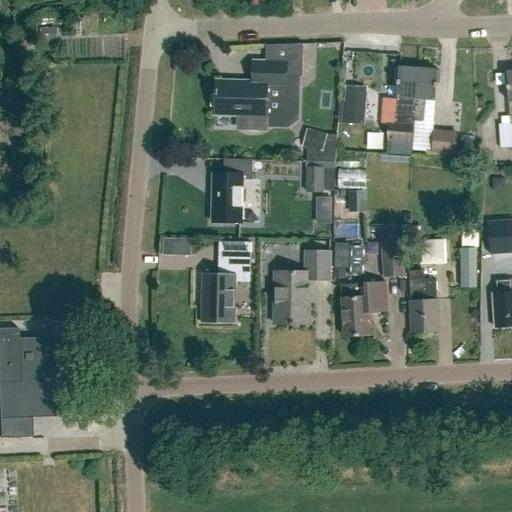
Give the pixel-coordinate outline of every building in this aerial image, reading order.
[(259,130),(263,128),(268,128),(289,129),(300,122),(301,80),(304,80),(305,45),(267,46),(267,63),(254,62),(253,82),(216,82),(216,116),(239,116),(239,124),(242,127),(246,129),(251,130),(255,130),(259,130)] [(382,123),(389,124),(387,153),(411,154),(414,121),(419,69),(399,67),(399,68),(396,68),(395,80),(397,80),(397,84),(398,85),(397,100),(383,99),(382,123)] [(438,70),(419,69),(414,121),(414,124),(424,124),(425,103),(435,103),(436,87),(437,87),(438,83),(440,84),(441,71),(438,71),(438,70)] [(511,71),(508,72),(508,73),(505,73),(505,85),(507,85),(507,89),(509,89),(509,103),(511,102),(511,123),(497,124),(498,148),(511,147),(511,71)] [(364,123),(366,97),(347,96),(345,122),(364,123)] [(453,155),(455,132),(431,130),(429,153),(453,155)] [(323,153),(307,149),(307,162),(335,162),(337,136),(327,135),(323,153)] [(253,181),(254,161),(225,160),(225,161),(229,161),(229,174),(214,174),(213,223),(243,224),(244,181),(253,181)] [(332,193),(332,167),(306,167),(306,193),(324,194),(324,193),(332,193)] [(344,185),(368,185),(368,171),(344,171),(344,185)] [(364,192),(349,193),(350,202),(364,202),(364,192)] [(511,221),(488,223),(490,255),(511,253),(511,221)] [(382,277),(403,276),(400,224),(378,226),(382,277)] [(410,265),(445,263),(444,239),(418,240),(418,252),(409,253),(410,265)] [(221,244),(221,258),(222,258),(221,275),(219,275),(203,275),(202,323),(236,324),(237,278),(251,279),(251,259),(252,259),(252,245),(221,244)] [(476,289),(476,250),(461,250),(462,289),(476,289)] [(328,281),(329,251),(303,251),(302,273),(276,273),(275,325),(310,325),(311,281),(328,281)] [(424,280),(424,271),(410,272),(412,334),(439,333),(437,280),(424,280)] [(511,280),(497,281),(498,294),(494,295),(496,328),(511,327),(511,280)] [(347,338),(373,337),(372,314),(390,313),(389,284),(344,286),(347,338)] [(18,328),(0,329),(0,428),(0,438),(32,437),(32,419),(56,418),(53,338),(18,339),(18,328)]
